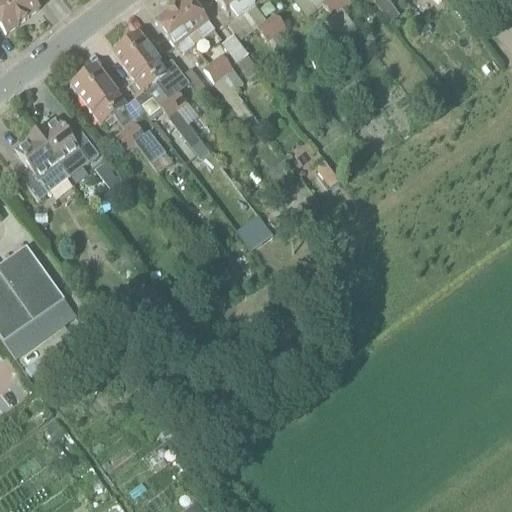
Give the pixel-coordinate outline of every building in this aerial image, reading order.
[(15,6),(10,0),(0,0),(0,30),(5,37),(20,26),(11,14),(14,11),(12,8),(15,6)] [(11,14),(20,26),(39,11),(30,0),(10,0),(15,6),(12,8),(14,11),(11,14)] [(178,29),(187,40),(196,33),(203,43),(215,34),(189,0),(184,0),(173,9),(182,21),(179,23),(181,26),(178,29)] [(257,32),(268,46),(269,47),(277,40),(265,24),(254,9),(246,0),(214,0),(227,17),(232,14),(238,22),(227,30),(239,46),(257,32)] [(246,0),(254,9),(266,0),(246,0)] [(291,0),(308,21),(322,10),(321,8),(327,3),(323,0),(291,0)] [(345,0),(330,0),(327,3),(337,17),(342,13),(350,7),(345,0)] [(369,0),(389,26),(399,19),(384,0),(369,0)] [(182,21),(173,9),(153,24),(173,51),(177,48),(184,58),(194,50),(187,40),(178,29),(181,26),(179,23),(182,21)] [(274,17),(265,24),(277,40),(286,32),(274,17)] [(432,34),(427,28),(425,29),(418,34),(422,39),(429,34),(430,36),(430,35),(432,34)] [(137,36),(125,46),(160,93),(163,96),(164,97),(174,89),(165,78),(168,76),(137,36)] [(236,69),(247,60),(248,59),(233,40),(221,49),(236,69)] [(160,93),(125,46),(111,57),(142,96),(133,103),(146,118),(150,124),(162,114),(199,164),(209,157),(177,115),(166,100),(164,97),(163,96),(160,93)] [(212,65),(223,80),(234,94),(243,87),(221,58),(212,65)] [(223,80),(212,65),(203,73),(213,87),(223,80)] [(95,68),(82,78),(113,118),(124,133),(135,148),(150,167),(165,156),(148,135),(144,139),(134,127),(146,118),(133,103),(126,109),(95,68)] [(113,118),(82,78),(69,88),(99,129),(113,118)] [(176,93),(166,100),(177,115),(187,108),(176,93)] [(241,105),(232,112),(242,125),(251,118),(241,105)] [(33,137),(58,169),(68,161),(70,164),(74,164),(79,171),(97,157),(81,136),(70,143),(54,123),(44,130),(44,129),(33,137)] [(135,148),(124,133),(114,140),(126,155),(135,148)] [(58,169),(33,137),(23,145),(24,146),(14,154),(30,175),(20,183),(37,204),(67,181),(58,169)] [(105,166),(94,174),(101,183),(112,175),(105,166)] [(0,341),(16,364),(46,343),(33,326),(64,304),(26,250),(0,268),(0,341)] [(150,289),(137,299),(147,311),(157,324),(170,314),(150,289)] [(158,359),(146,369),(162,389),(165,387),(175,379),(158,359)] [(175,379),(165,387),(177,404),(184,398),(188,396),(175,379)] [(262,393),(251,400),(257,410),(268,403),(262,393)] [(184,398),(177,404),(185,414),(192,408),(184,398)] [(40,400),(30,408),(36,416),(44,409),(46,408),(40,400)] [(158,411),(150,416),(156,425),(164,419),(158,411)] [(163,440),(174,432),(164,419),(156,425),(153,427),(163,440)] [(48,431),(47,436),(50,439),(51,438),(53,440),(62,434),(56,425),(48,431)] [(66,450),(70,447),(64,438),(55,444),(59,449),(66,450)] [(79,480),(90,472),(92,471),(84,460),(82,461),(71,469),(79,480)] [(151,470),(155,476),(167,467),(163,462),(151,470)] [(92,497),(103,490),(98,481),(97,482),(86,488),(92,497)]
